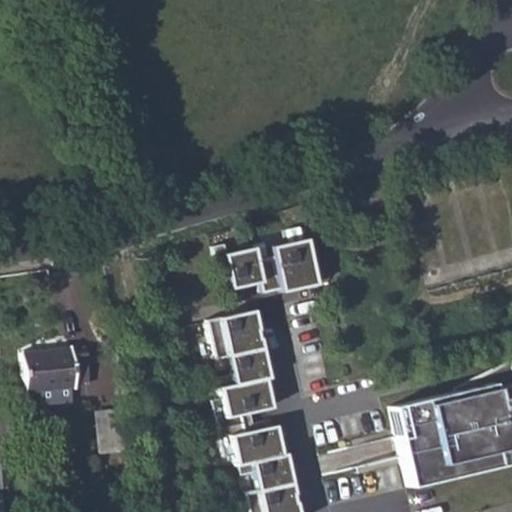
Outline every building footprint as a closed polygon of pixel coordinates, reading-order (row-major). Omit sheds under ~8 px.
[(209,247),(213,262),(219,261),(226,290),(256,283),(258,294),(277,289),(278,293),(313,284),(303,239),(267,246),(270,256),(253,260),(250,247),(223,253),(221,244),(209,247)] [(240,493),(244,511),(294,511),(293,501),(291,502),(290,494),(291,494),(282,453),(278,454),(272,425),(249,430),(242,431),(238,414),(246,412),(268,407),(262,379),(265,378),(257,337),(255,337),(253,330),(255,329),(251,310),(202,321),(212,360),(223,357),(227,374),(215,378),(217,387),(214,387),(217,399),(220,413),(211,415),(210,416),(215,443),(217,442),(226,440),(229,455),(231,466),(234,465),(236,475),(249,472),(253,490),(240,493)] [(69,344),(19,350),(24,393),(41,391),(42,403),(73,400),(71,386),(90,383),(85,345),(70,347),(69,344)] [(400,464),(405,487),(432,481),(429,472),(465,463),(467,472),(511,463),(508,453),(511,452),(511,377),(504,380),(500,363),(472,378),(475,386),(451,392),(395,405),(402,436),(394,438),(399,458),(400,464)] [(475,386),(472,378),(450,390),(451,392),(475,386)] [(207,401),(211,415),(220,413),(217,399),(207,401)] [(394,437),(394,438),(402,436),(395,405),(387,407),(392,430),(394,437)] [(126,453),(121,410),(105,412),(110,454),(126,453)] [(249,430),(246,412),(238,414),(242,431),(249,430)] [(351,446),(394,437),(392,430),(349,441),(351,446)] [(226,440),(217,442),(219,457),(229,455),(226,440)] [(357,473),(400,464),(399,458),(356,468),(357,473)] [(429,472),(432,481),(467,472),(465,463),(429,472)]
